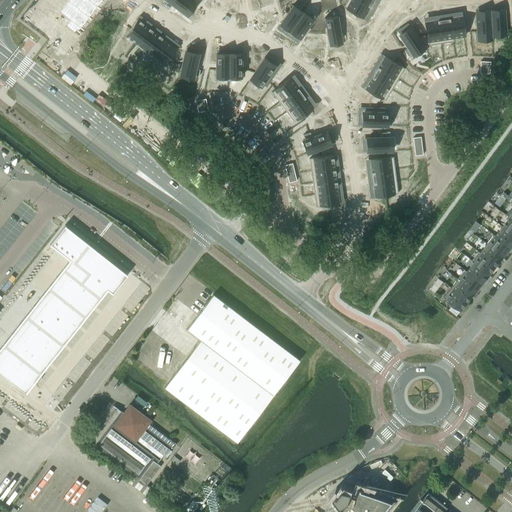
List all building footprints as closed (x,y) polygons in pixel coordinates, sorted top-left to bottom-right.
[(69,0),(59,13),(70,22),(66,27),(76,35),(102,0),(69,0)] [(189,0),(166,0),(166,1),(183,15),(193,2),(189,0)] [(357,0),(346,0),(343,6),(363,18),(369,7),(357,0)] [(292,5),(279,25),(290,32),(303,12),(292,5)] [(303,12),(290,32),(300,39),(313,19),(303,12)] [(505,14),(490,15),(492,41),(492,37),(506,36),(505,14)] [(490,15),(475,16),(477,42),(492,41),(490,15)] [(337,16),(324,18),(328,41),(341,39),(337,16)] [(461,16),(449,18),(453,41),(453,38),(464,36),(461,16)] [(449,18),(437,20),(441,43),(453,41),(449,18)] [(137,19),(125,35),(135,43),(147,27),(137,19)] [(437,20),(425,22),(428,45),(441,43),(437,20)] [(147,27),(135,43),(144,50),(142,53),(156,34),(147,27)] [(410,27),(399,35),(408,47),(404,50),(408,56),(412,53),(415,58),(426,51),(410,27)] [(156,34),(142,53),(152,60),(166,41),(156,34)] [(166,41),(152,60),(162,68),(166,63),(169,65),(173,60),(169,58),(176,49),(166,41)] [(185,51),(180,75),(193,78),(194,76),(198,77),(200,70),(195,69),(198,54),(185,51)] [(228,54),(216,54),(216,81),(228,81),(228,54)] [(241,54),(228,54),(228,81),(241,81),(241,54)] [(384,56),(378,67),(398,79),(404,68),(384,56)] [(264,58),(248,82),(259,89),(262,84),(266,87),(270,81),(266,79),(275,66),(264,58)] [(378,67),(371,77),(391,89),(398,79),(378,67)] [(371,77),(365,88),(385,100),(391,89),(371,77)] [(290,78),(271,92),(279,102),(298,88),(290,78)] [(298,88),(279,102),(286,112),(305,98),(298,88)] [(305,98),(286,112),(294,122),(312,108),(305,98)] [(363,112),(362,125),(390,126),(391,113),(385,113),(385,108),(378,107),(378,112),(363,112)] [(304,140),(303,140),(307,153),(330,144),(326,132),(311,137),(310,133),(303,135),(304,140)] [(382,138),(367,138),(367,151),(396,150),(395,137),(389,137),(389,132),(382,133),(382,138)] [(332,155),(309,158),(311,171),(334,167),(332,155)] [(393,157),(370,160),(371,172),(394,169),(393,157)] [(334,167),(311,171),(312,183),(335,179),(334,167)] [(394,169),(371,172),(373,184),(396,181),(394,169)] [(335,179),(312,183),(314,194),(337,191),(335,179)] [(396,181),(373,184),(374,196),(398,193),(396,181)] [(337,191),(314,194),(316,207),(322,206),(322,210),(329,209),(328,205),(339,204),(337,191)] [(510,219),(503,227),(511,234),(511,219),(510,218),(510,219)] [(64,226),(49,244),(51,245),(59,251),(70,259),(71,260),(71,259),(74,262),(88,244),(76,236),(77,235),(66,227),(66,226),(64,225),(64,226)] [(496,236),(510,248),(511,245),(511,234),(503,227),(496,236)] [(494,234),(487,244),(503,257),(510,248),(496,236),(494,234)] [(88,244),(74,262),(88,273),(107,288),(111,291),(110,292),(112,293),(126,275),(127,274),(125,273),(125,274),(98,252),(98,253),(88,244)] [(480,253),(496,266),(503,257),(487,244),(480,253)] [(479,252),(471,261),(475,263),(489,275),(496,266),(480,253),(479,252)] [(70,259),(63,269),(80,282),(88,273),(74,262),(71,259),(71,260),(70,259)] [(475,263),(468,272),(482,283),(489,275),(475,263)] [(63,269),(56,278),(73,292),(80,282),(63,269)] [(465,270),(458,278),(461,281),(475,292),(482,283),(468,272),(465,270)] [(88,273),(80,282),(99,298),(107,288),(88,273)] [(56,278),(48,288),(62,298),(65,301),(73,292),(56,278)] [(443,282),(438,278),(435,283),(439,287),(443,282)] [(458,278),(451,288),(468,301),(475,292),(461,281),(458,278)] [(80,282),(73,292),(92,307),(99,298),(80,282)] [(48,288),(41,297),(54,308),(62,298),(48,288)] [(451,288),(443,297),(447,300),(446,302),(451,306),(452,304),(461,311),(468,301),(451,288)] [(73,292),(65,301),(85,316),(92,307),(73,292)] [(239,443),(299,360),(213,294),(186,330),(200,340),(164,387),(239,443)] [(41,297),(33,306),(47,317),(54,308),(41,297)] [(62,298),(54,308),(77,326),(85,316),(65,301),(62,298)] [(33,306),(26,316),(39,326),(47,317),(33,306)] [(54,308),(47,317),(70,335),(77,326),(54,308)] [(26,316),(18,325),(32,336),(39,326),(26,316)] [(47,317),(39,326),(62,345),(70,335),(47,317)] [(18,325),(11,335),(32,351),(39,342),(32,336),(18,325)] [(39,326),(32,336),(39,342),(55,354),(62,345),(39,326)] [(11,335),(3,344),(21,358),(25,361),(32,351),(11,335)] [(39,342),(32,351),(47,363),(55,354),(39,342)] [(0,372),(6,377),(21,358),(3,344),(0,348),(0,372)] [(32,351),(25,361),(40,373),(47,363),(32,351)] [(21,358),(6,377),(25,392),(26,392),(27,391),(26,390),(40,373),(25,361),(21,358)] [(176,444),(149,424),(152,421),(138,410),(135,411),(132,408),(128,409),(129,412),(123,413),(113,406),(107,414),(103,411),(97,419),(101,421),(87,440),(79,434),(153,490),(146,485),(161,466),(157,463),(163,455),(166,457),(176,444)] [(343,486),(336,495),(345,508),(338,511),(337,511),(388,511),(398,499),(399,498),(359,484),(359,485),(360,485),(358,491),(343,486)] [(195,493),(184,507),(190,511),(191,511),(202,498),(195,493)] [(437,511),(445,503),(444,502),(443,504),(428,493),(424,499),(421,497),(421,498),(423,500),(413,511),(437,511)] [(97,497),(85,511),(100,511),(107,505),(97,497)]
